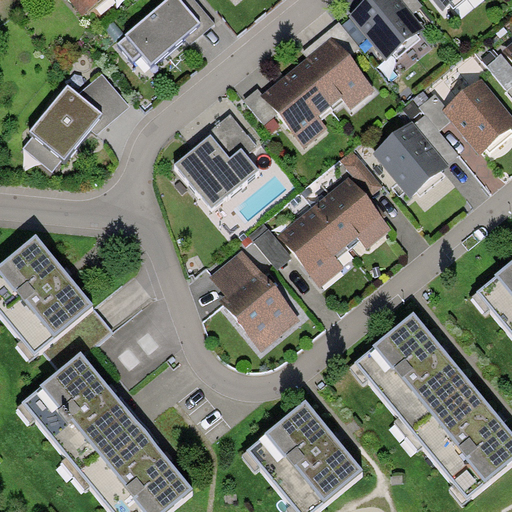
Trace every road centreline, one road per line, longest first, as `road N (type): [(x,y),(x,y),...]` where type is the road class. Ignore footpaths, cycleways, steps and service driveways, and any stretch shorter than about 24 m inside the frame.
road 1 (residential): [(144,224),(208,368),(234,383),(265,385),(296,375),(511,194)]
road 2 (residential): [(144,224),(138,189),(149,138),(322,0)]
road 3 (unknown): [(404,285),(511,417)]
road 4 (residential): [(0,205),(144,224)]
